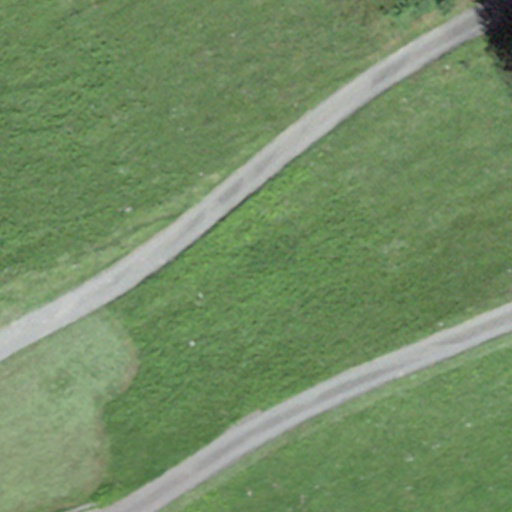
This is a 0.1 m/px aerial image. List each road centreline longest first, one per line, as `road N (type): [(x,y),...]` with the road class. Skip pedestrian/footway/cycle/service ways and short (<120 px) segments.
road 1 (track): [(511,1),(396,66),(201,219),(81,303),(0,346)]
road 2 (track): [(122,511),(301,404),(511,317)]
